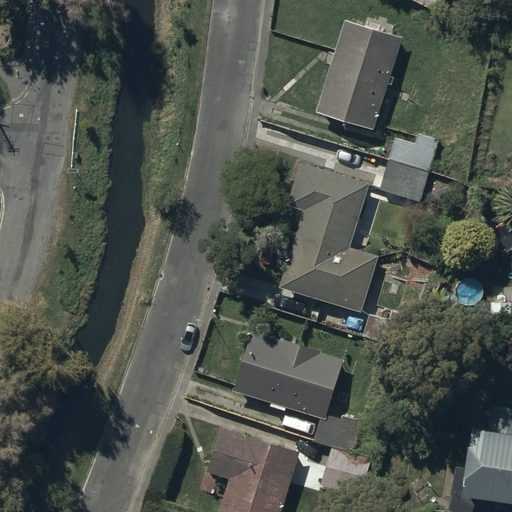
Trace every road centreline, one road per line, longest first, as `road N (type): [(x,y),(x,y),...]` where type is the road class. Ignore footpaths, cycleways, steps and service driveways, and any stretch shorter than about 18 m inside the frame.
road 1 (residential): [(243,0),(204,229),(101,511)]
road 2 (unclassified): [(44,142),(0,313)]
road 3 (unclassified): [(68,0),(44,142)]
